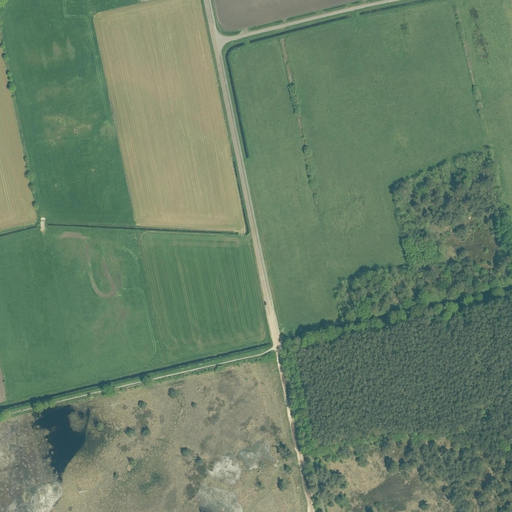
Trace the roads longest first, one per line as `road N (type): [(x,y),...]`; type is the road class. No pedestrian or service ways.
road 1 (unclassified): [(278,355),(205,0)]
road 2 (track): [(283,350),(511,301)]
road 3 (track): [(397,0),(214,44)]
road 4 (track): [(313,511),(278,355)]
